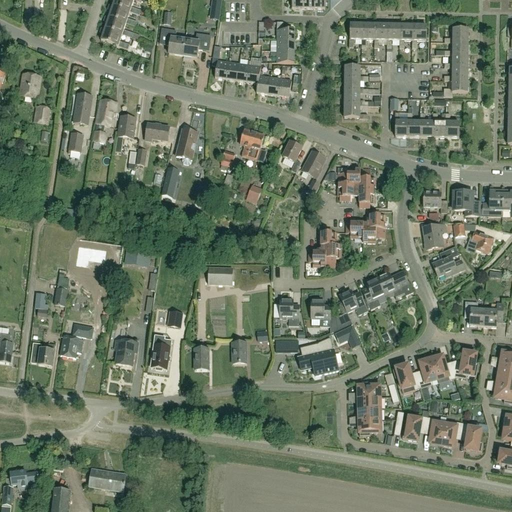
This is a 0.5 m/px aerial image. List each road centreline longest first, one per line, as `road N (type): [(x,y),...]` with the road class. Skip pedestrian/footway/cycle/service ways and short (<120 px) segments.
road 1 (residential): [(489,342),(481,390),(492,431),(486,466),(345,442),(340,382)]
road 2 (residential): [(97,416),(117,405),(340,382)]
road 3 (residential): [(299,125),(78,60)]
